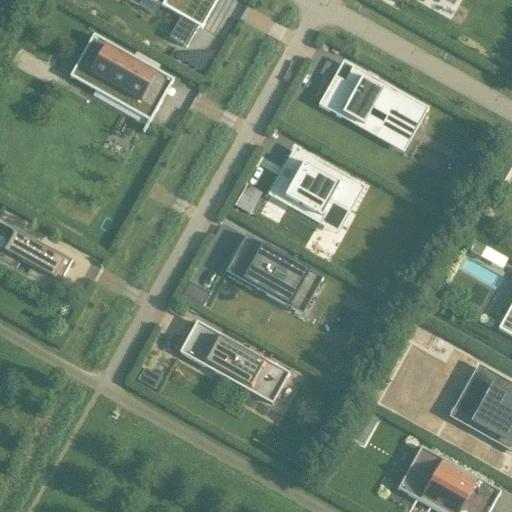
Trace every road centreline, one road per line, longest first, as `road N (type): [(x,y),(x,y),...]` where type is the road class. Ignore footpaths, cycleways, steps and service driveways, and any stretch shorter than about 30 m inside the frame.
road 1 (residential): [(318,4),(102,386)]
road 2 (residential): [(102,386),(327,511)]
road 3 (residential): [(318,4),(511,112)]
